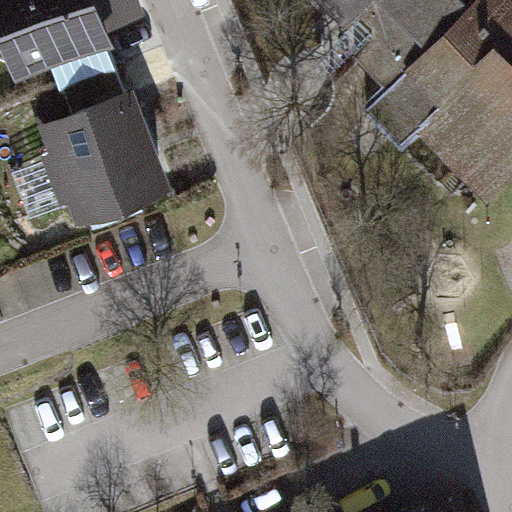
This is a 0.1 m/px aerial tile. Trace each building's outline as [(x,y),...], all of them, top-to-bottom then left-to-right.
[(93,0),(0,0),(0,42),(12,75),(109,42),(93,0)] [(147,13),(141,0),(106,0),(115,24),(147,13)] [(511,0),(291,0),(379,84),(354,109),(394,148),(418,123),(487,189),(511,163),(511,0)] [(133,90),(39,122),(70,213),(164,181),(133,90)] [(386,511),(445,511),(436,490),(386,511)]
